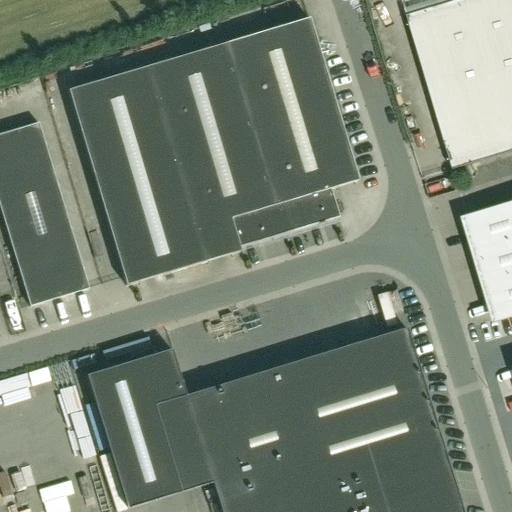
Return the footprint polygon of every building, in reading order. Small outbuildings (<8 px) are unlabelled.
[(511,0),(463,0),(407,17),(453,171),(511,153),(511,0)] [(358,182),(309,20),(69,93),(126,287),(244,252),(243,249),(339,219),(330,190),(358,182)] [(39,125),(0,136),(0,208),(30,308),(88,290),(39,125)] [(511,209),(467,223),(497,320),(511,315),(511,209)] [(406,330),(186,398),(171,351),(86,378),(127,511),(181,494),(212,484),(220,511),(462,511),(443,448),(406,330)]
